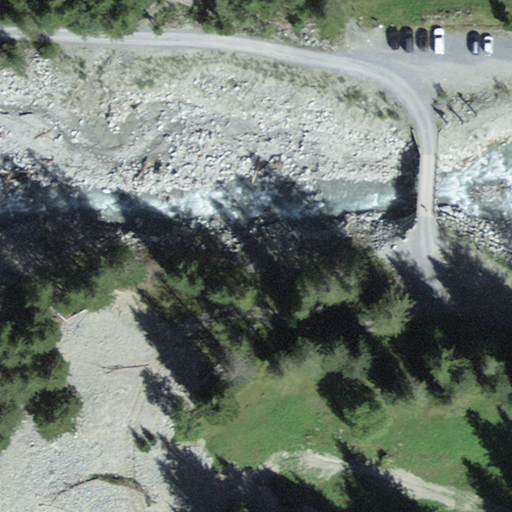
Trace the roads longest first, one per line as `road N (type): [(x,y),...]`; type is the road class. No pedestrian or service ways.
road 1 (unclassified): [(511,326),(461,315),(440,297),(431,218),(434,136),(417,102),(393,80),(363,65),(244,42),(0,32)]
road 2 (track): [(0,506),(40,481),(52,434),(138,358),(218,316),(289,308),(363,320),(461,315)]
